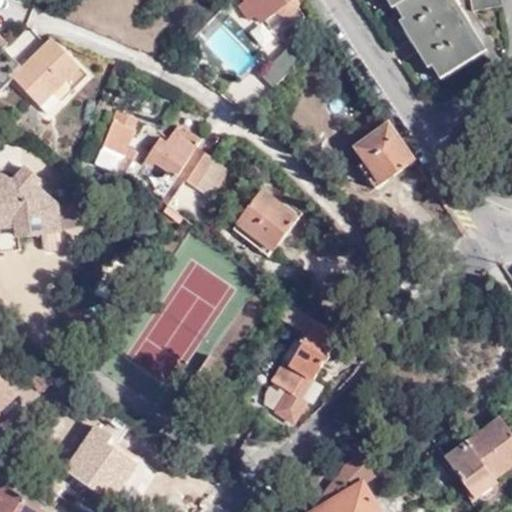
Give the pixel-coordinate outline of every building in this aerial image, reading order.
[(300,3),(299,0),(241,0),(248,8),(241,12),(252,25),(259,20),(265,27),(280,16),(281,16),(284,20),(289,22),(294,29),(307,20),(302,13),(301,8),(300,3)] [(390,0),(396,10),(399,8),(410,25),(434,65),(444,81),(483,57),(450,0),(390,0)] [(471,0),(474,11),(500,5),(498,0),(471,0)] [(434,65),(410,25),(402,30),(426,70),(434,65)] [(37,87),(48,99),(89,63),(59,30),(19,64),(5,49),(9,46),(0,35),(0,90),(14,77),(29,94),(37,87)] [(290,49),(239,84),(248,97),(299,62),(290,49)] [(29,94),(41,106),(48,99),(37,87),(29,94)] [(95,161),(123,173),(126,163),(133,166),(139,150),(132,148),(140,130),(137,129),(141,118),(118,107),(95,161)] [(163,199),(179,174),(198,146),(203,140),(178,124),(169,138),(164,134),(146,162),(153,166),(156,162),(170,171),(155,193),(163,199)] [(378,188),(417,164),(392,126),(358,147),(368,164),(364,166),(378,188)] [(233,169),(198,146),(179,174),(196,184),(197,182),(216,195),(233,169)] [(0,231),(3,231),(4,237),(21,235),(21,238),(64,232),(62,205),(47,195),(54,187),(35,180),(34,185),(22,181),(15,191),(12,190),(11,189),(9,186),(6,185),(3,185),(0,185),(0,231)] [(299,216),(264,189),(240,222),(276,248),(299,216)] [(184,204),(174,196),(169,202),(179,210),(184,204)] [(179,210),(195,223),(197,225),(203,218),(184,204),(179,210)] [(203,218),(197,225),(209,234),(214,228),(203,218)] [(271,255),(276,248),(240,222),(235,228),(271,255)] [(178,261),(130,364),(179,386),(227,283),(178,261)] [(303,398),(342,336),(309,312),(299,327),(310,334),(292,363),(287,360),(274,381),(291,392),(278,411),(298,423),(311,403),(303,398)] [(231,367),(215,357),(195,391),(210,400),(231,367)] [(0,371),(0,425),(27,402),(0,371)] [(511,433),(503,421),(447,461),(475,501),(498,486),(495,481),(511,469),(511,433)] [(135,460),(105,442),(110,433),(93,424),(68,467),(114,495),(135,460)] [(382,511),(365,484),(320,511),(382,511)] [(44,511),(0,485),(0,511),(44,511)]
